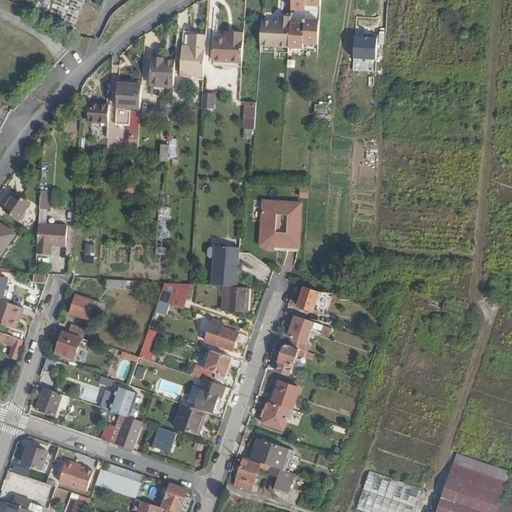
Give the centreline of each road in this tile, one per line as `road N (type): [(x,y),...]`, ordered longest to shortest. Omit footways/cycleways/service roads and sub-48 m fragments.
road 1 (residential): [(283,280),(212,488)]
road 2 (residential): [(13,420),(212,488)]
road 3 (residential): [(60,288),(13,420)]
